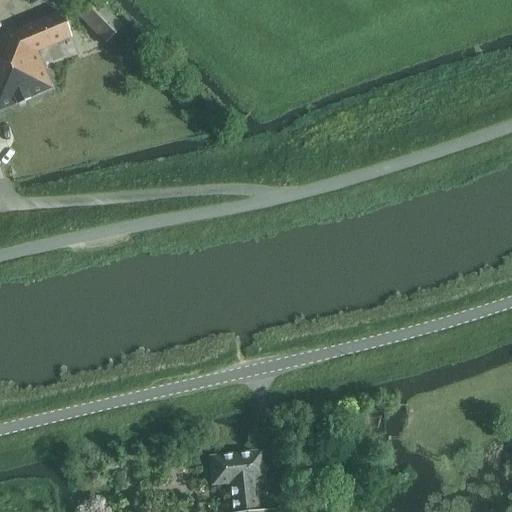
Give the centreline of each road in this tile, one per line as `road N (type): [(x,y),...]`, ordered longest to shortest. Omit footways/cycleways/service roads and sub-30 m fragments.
road 1 (unclassified): [(0,260),(341,189),(511,129)]
road 2 (unclassified): [(0,432),(379,345),(511,306)]
road 3 (unknown): [(274,203),(225,190),(24,206),(0,182)]
